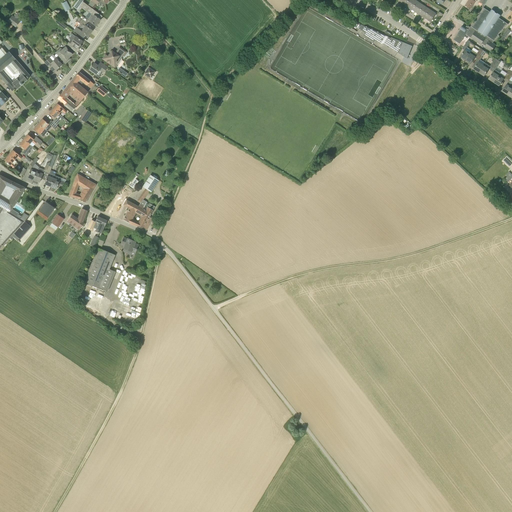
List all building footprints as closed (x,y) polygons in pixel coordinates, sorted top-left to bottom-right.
[(417,1),(415,0),(409,0),(406,6),(412,10),(417,1)] [(484,0),(468,0),(465,6),(470,9),(476,0),(477,1),(477,0),(480,0),(479,2),(482,4),(484,0)] [(417,1),(412,10),(418,14),(424,5),(417,1)] [(66,2),(64,3),(61,4),(66,12),(70,10),(66,2)] [(89,12),(91,14),(100,20),(102,16),(83,2),(79,7),(88,13),(89,12)] [(430,9),(424,5),(418,14),(424,18),(430,9)] [(496,45),(493,43),(499,36),(498,35),(508,24),(499,18),(501,15),(497,13),(497,14),(495,12),(492,9),(490,12),(483,8),(470,27),(468,26),(466,28),(462,26),(453,39),(458,42),(460,39),(462,40),(466,34),(481,45),(482,44),(485,46),(484,47),(492,52),(492,51),(496,45),(496,46),(496,45)] [(430,9),(424,18),(431,22),(436,13),(430,9)] [(18,13),(14,17),(12,16),(8,21),(16,27),(20,22),(17,19),(20,15),(18,13)] [(96,26),(100,20),(91,14),(87,19),(96,26)] [(78,30),(76,28),(74,31),(83,38),(85,35),(88,37),(92,31),(85,26),(86,23),(78,17),(76,21),(77,22),(78,21),(79,22),(78,23),(82,25),(78,30)] [(66,27),(59,21),(57,19),(55,22),(64,29),(66,27)] [(380,41),(382,42),(386,36),(361,25),(359,28),(366,33),(364,35),(375,41),(375,40),(379,43),(380,41)] [(503,36),(499,41),(501,43),(511,32),(508,29),(502,35),(503,36)] [(70,41),(67,45),(77,52),(80,48),(78,47),(82,41),(75,37),(73,35),(72,35),(70,38),(71,40),(70,41)] [(384,43),(392,49),(393,47),(395,48),(394,50),(399,53),(403,42),(391,37),(391,38),(388,37),(384,43)] [(61,48),(56,53),(65,63),(70,59),(69,58),(72,54),(65,47),(62,50),(61,48)] [(122,54),(125,56),(127,53),(120,48),(115,54),(112,51),(108,57),(106,55),(103,59),(115,67),(118,66),(119,64),(122,60),(122,58),(120,57),(122,54)] [(475,57),(477,59),(483,50),(480,48),(477,53),(472,50),(470,53),(465,60),(471,64),(475,57)] [(460,57),(465,60),(470,53),(465,50),(460,57)] [(477,59),(480,61),(486,52),(483,50),(477,59)] [(9,52),(1,59),(0,59),(0,76),(7,84),(7,85),(12,82),(9,79),(12,77),(16,81),(21,86),(27,80),(27,79),(30,76),(9,52)] [(411,66),(420,56),(415,52),(407,62),(411,66)] [(50,57),(44,62),(54,73),(59,70),(58,69),(62,65),(53,55),(50,57)] [(94,63),(89,70),(96,75),(100,70),(104,73),(108,67),(101,62),(98,66),(94,63)] [(479,73),(484,65),(485,63),(484,65),(478,62),(474,69),(479,73)] [(484,65),(479,73),(484,76),(489,69),(484,65)] [(117,71),(126,77),(128,74),(119,68),(117,71)] [(151,78),(154,74),(155,72),(149,68),(148,69),(145,74),(151,78)] [(489,79),(494,83),(499,75),(500,73),(495,70),(489,79)] [(88,93),(88,92),(81,86),(84,82),(91,88),(94,84),(79,72),(78,74),(77,74),(77,75),(73,80),(88,93)] [(499,75),(494,83),(499,86),(505,76),(503,75),(502,75),(501,77),(499,75)] [(12,82),(7,85),(13,92),(16,88),(17,89),(21,86),(16,81),(12,77),(9,79),(12,82)] [(80,103),(88,93),(73,80),(65,91),(64,91),(61,95),(75,107),(79,102),(80,103)] [(502,92),(507,95),(511,87),(511,82),(509,81),(502,92)] [(101,85),(97,91),(104,96),(109,91),(101,85)] [(2,93),(0,91),(0,107),(5,103),(8,99),(2,93)] [(73,111),(80,103),(79,102),(75,107),(61,95),(58,98),(73,111)] [(57,104),(53,109),(59,114),(62,111),(65,113),(67,111),(57,104)] [(59,114),(53,109),(49,114),(58,122),(60,119),(57,117),(59,114)] [(86,122),(92,113),(86,109),(79,118),(86,122)] [(43,119),(38,124),(44,129),(47,126),(50,129),(52,127),(43,119)] [(34,129),(43,137),(45,135),(42,132),(44,129),(38,124),(34,129)] [(34,139),(28,135),(24,140),(30,145),(32,142),(35,144),(37,142),(40,145),(42,141),(36,136),(34,139)] [(27,148),(30,145),(24,140),(19,145),(29,153),(30,150),(27,148)] [(9,155),(14,160),(17,157),(20,160),(22,157),(13,150),(9,155)] [(9,155),(5,160),(13,168),(15,166),(12,163),(14,160),(9,155)] [(47,172),(49,173),(50,173),(57,156),(54,155),(50,166),(49,166),(47,172)] [(28,177),(34,180),(37,171),(32,169),(33,167),(39,160),(36,158),(30,165),(27,169),(31,170),(28,177)] [(40,182),(43,174),(44,171),(47,172),(49,166),(46,165),(44,169),(39,167),(37,171),(34,180),(40,182)] [(44,184),(51,186),(55,175),(50,173),(49,173),(48,176),(44,184)] [(69,196),(79,199),(85,202),(95,184),(77,174),(76,177),(69,196)] [(55,175),(51,186),(57,189),(58,186),(61,188),(65,182),(60,180),(61,178),(55,175)] [(143,187),(146,189),(140,198),(138,201),(141,203),(143,200),(149,191),(151,192),(157,182),(158,180),(154,177),(150,175),(149,177),(143,186),(143,187)] [(0,206),(1,208),(0,209),(0,248),(13,234),(24,222),(29,216),(24,213),(22,217),(18,215),(18,213),(11,209),(20,195),(12,191),(17,184),(0,176),(0,206)] [(20,195),(25,188),(17,184),(12,191),(20,195)] [(112,215),(117,217),(122,208),(126,200),(130,193),(127,191),(125,195),(122,193),(116,202),(116,203),(116,204),(118,205),(117,207),(116,207),(116,206),(115,206),(115,207),(114,207),(111,213),(111,214),(112,214),(112,215)] [(139,207),(136,213),(142,216),(139,222),(133,219),(131,223),(146,230),(152,219),(149,217),(153,210),(148,207),(150,204),(147,202),(143,200),(141,203),(139,207)] [(45,201),(43,204),(41,207),(38,211),(48,218),(55,208),(45,201)] [(136,213),(139,207),(129,202),(126,207),(129,209),(123,220),(131,223),(133,219),(136,213)] [(72,215),(67,221),(79,230),(84,223),(83,222),(87,211),(82,209),(78,219),(72,215)] [(58,215),(50,227),(56,231),(64,219),(58,215)] [(101,234),(102,233),(107,221),(97,217),(96,221),(96,222),(95,224),(96,226),(98,228),(97,229),(96,229),(95,231),(101,234)] [(19,239),(30,227),(24,222),(13,234),(19,239)] [(101,235),(97,244),(102,246),(106,237),(101,235)] [(95,236),(91,245),(95,248),(100,238),(95,236)] [(128,238),(124,249),(135,254),(139,245),(135,243),(135,242),(128,238)] [(101,289),(102,288),(108,291),(115,272),(109,269),(115,255),(98,248),(84,282),(101,289)]
